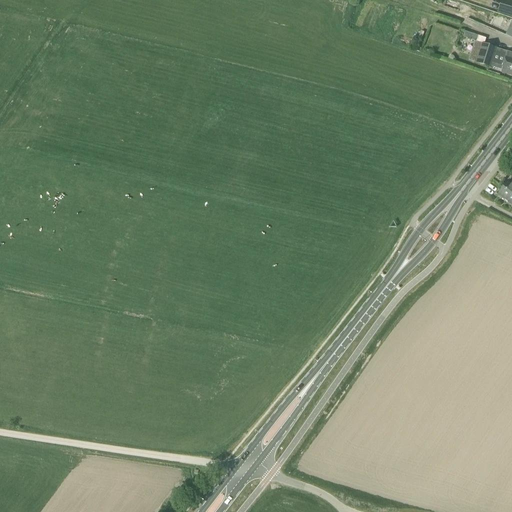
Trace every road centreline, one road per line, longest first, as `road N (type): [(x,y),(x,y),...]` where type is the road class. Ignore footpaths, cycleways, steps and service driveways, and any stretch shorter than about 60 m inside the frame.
road 1 (track): [(220,467),(0,431)]
road 2 (primary): [(384,288),(433,240),(472,176)]
road 3 (primary): [(472,176),(426,221),(384,288)]
road 4 (primary): [(324,366),(233,470)]
road 5 (primary): [(251,469),(324,366)]
